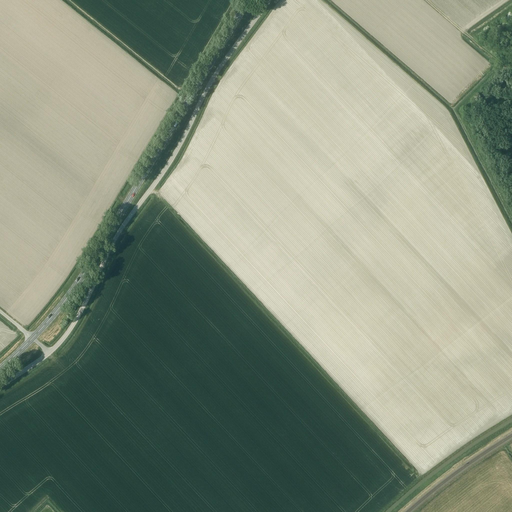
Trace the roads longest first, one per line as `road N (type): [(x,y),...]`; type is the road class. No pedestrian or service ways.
road 1 (unclassified): [(0,385),(64,338),(123,225),(269,0)]
road 2 (primary): [(0,368),(79,281),(246,0)]
